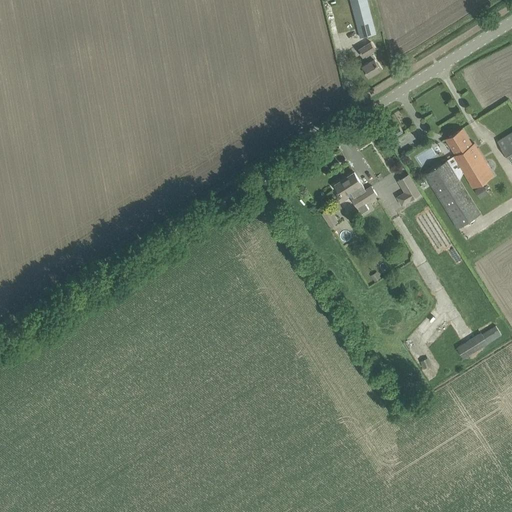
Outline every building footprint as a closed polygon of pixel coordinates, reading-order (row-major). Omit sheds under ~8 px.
[(350,0),(362,42),(377,38),(367,0),(350,0)] [(375,49),(371,42),(359,49),(363,56),(365,55),(369,61),(363,65),(370,76),(381,68),(371,52),(375,49)] [(388,132),(392,138),(403,131),(399,125),(388,132)] [(447,138),(457,154),(465,149),(472,144),(462,128),(447,138)] [(511,132),(498,140),(511,161),(511,159),(511,132)] [(448,160),(425,174),(458,227),(481,213),(460,179),(464,171),(473,186),(494,174),(475,143),(465,149),(457,154),(455,156),(461,166),(455,170),(448,160)] [(337,194),(341,201),(349,196),(347,193),(350,191),(354,197),(352,198),(362,213),(369,208),(366,203),(378,195),(372,186),(366,189),(355,172),(347,177),(348,177),(337,185),(336,184),(341,192),(337,194)] [(404,191),(397,196),(402,205),(411,200),(422,193),(416,185),(404,191)] [(475,188),(477,196),(486,192),(483,185),(475,188)] [(329,226),(337,221),(328,207),(320,213),(329,226)] [(382,297),(378,304),(387,308),(390,300),(382,297)] [(496,325),(482,334),(488,343),(501,334),(496,325)] [(467,340),(456,348),(463,359),(475,352),(482,347),(488,343),(482,334),(481,332),(475,335),(467,340)]
